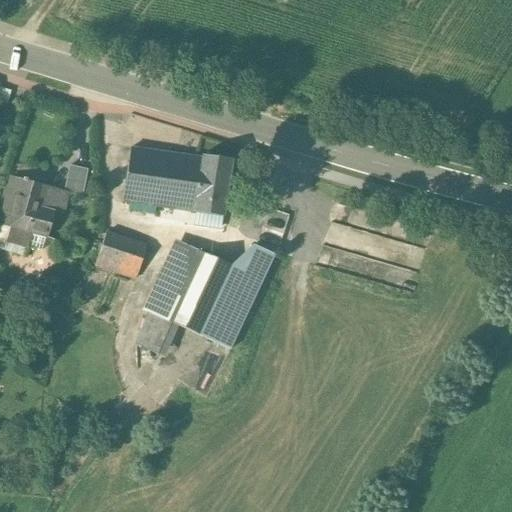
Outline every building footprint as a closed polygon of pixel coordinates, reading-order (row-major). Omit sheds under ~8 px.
[(200,160),(130,150),(121,203),(176,211),(178,192),(195,195),(200,160)] [(231,161),(201,157),(195,195),(192,213),(222,218),(231,161)] [(86,170),(69,166),(63,190),(67,191),(66,194),(81,197),(86,170)] [(52,187),(12,176),(0,217),(0,225),(9,228),(5,241),(27,247),(30,234),(46,238),(53,212),(46,210),(52,187)] [(63,190),(52,187),(46,210),(53,212),(61,214),(66,194),(67,191),(63,190)] [(195,195),(178,192),(176,211),(192,213),(195,195)] [(272,210),(252,246),(272,255),(276,256),(289,216),(272,210)] [(145,246),(105,233),(93,265),(133,278),(145,246)] [(200,252),(174,240),(166,257),(192,269),(200,252)] [(252,246),(231,267),(199,336),(229,350),(272,255),(252,246)] [(192,269),(167,321),(171,324),(199,336),(231,267),(200,252),(192,269)] [(166,257),(142,310),(148,313),(167,321),(192,269),(166,257)] [(148,313),(135,345),(157,356),(171,324),(167,321),(148,313)]
